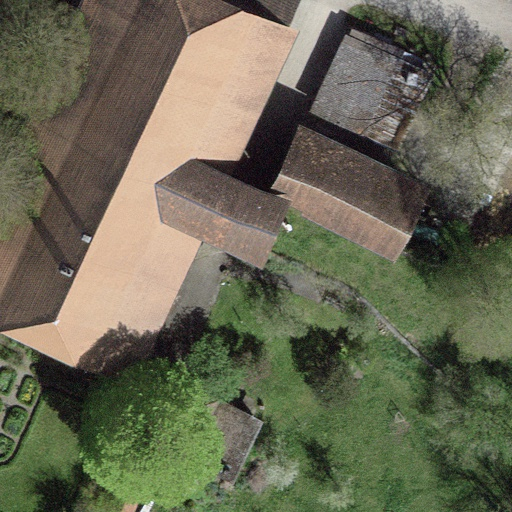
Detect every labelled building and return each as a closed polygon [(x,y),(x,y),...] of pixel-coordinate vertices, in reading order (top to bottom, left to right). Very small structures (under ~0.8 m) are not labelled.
[(280,0),(110,0),(0,235),(0,290),(118,345),(184,204),(252,235),(273,192),(206,160),(280,0)] [(400,97),(419,45),(346,19),(328,72),(400,97)] [(410,188),(299,136),(273,192),(385,244),(410,188)] [(181,382),(154,436),(228,473),(255,418),(181,382)] [(179,467),(153,453),(142,474),(168,488),(179,467)] [(127,511),(137,491),(121,484),(107,511),(127,511)]
